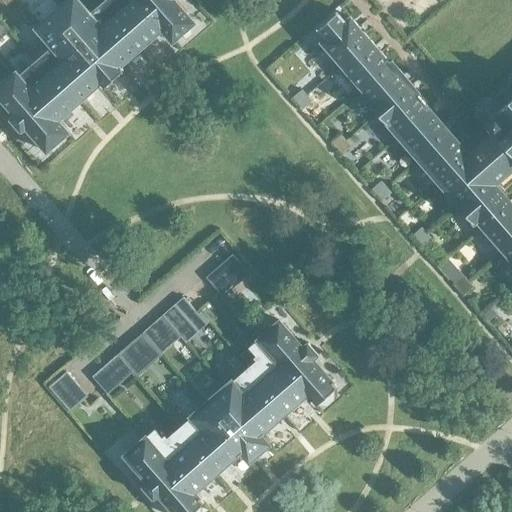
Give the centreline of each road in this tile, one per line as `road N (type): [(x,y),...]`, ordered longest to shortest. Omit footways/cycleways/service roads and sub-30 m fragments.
road 1 (residential): [(0,155),(137,316)]
road 2 (residential): [(420,511),(511,430)]
